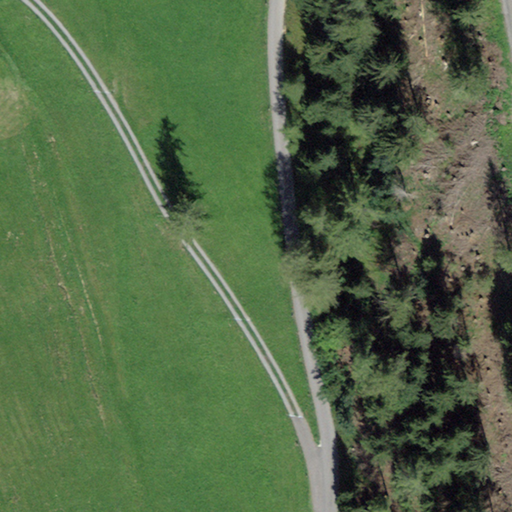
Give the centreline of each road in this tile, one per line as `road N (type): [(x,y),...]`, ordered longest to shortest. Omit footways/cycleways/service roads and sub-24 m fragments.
road 1 (track): [(30,0),(69,41),(271,363),(302,428),(325,509)]
road 2 (track): [(325,511),(321,419),(287,202),(277,0)]
